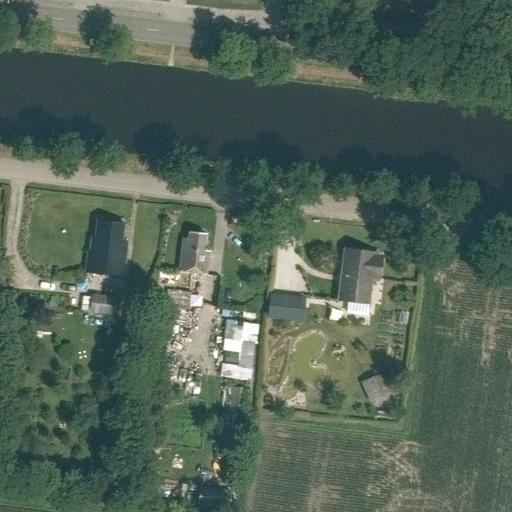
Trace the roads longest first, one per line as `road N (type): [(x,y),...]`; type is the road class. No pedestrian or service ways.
road 1 (tertiary): [(511,72),(0,10)]
road 2 (unclassified): [(511,229),(0,168)]
